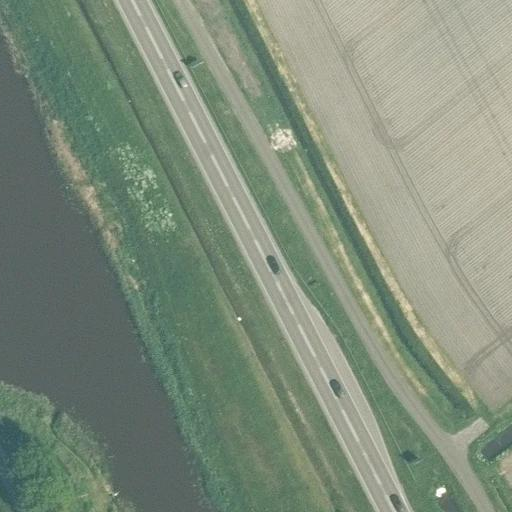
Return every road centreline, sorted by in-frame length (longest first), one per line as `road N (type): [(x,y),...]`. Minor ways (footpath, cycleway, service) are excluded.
road 1 (unclassified): [(485,511),(360,327),(178,0)]
road 2 (trunk): [(396,511),(132,0)]
